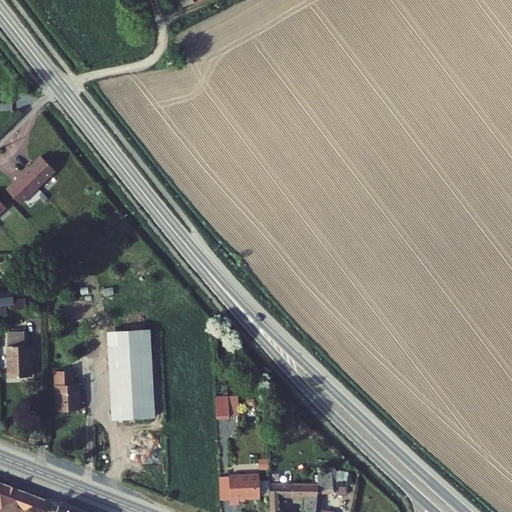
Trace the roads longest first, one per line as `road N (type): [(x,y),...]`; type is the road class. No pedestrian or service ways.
road 1 (primary): [(0,10),(216,280)]
road 2 (primary): [(465,511),(216,280)]
road 3 (primary): [(216,280),(274,353),(421,498)]
road 4 (secondary): [(0,456),(141,511)]
